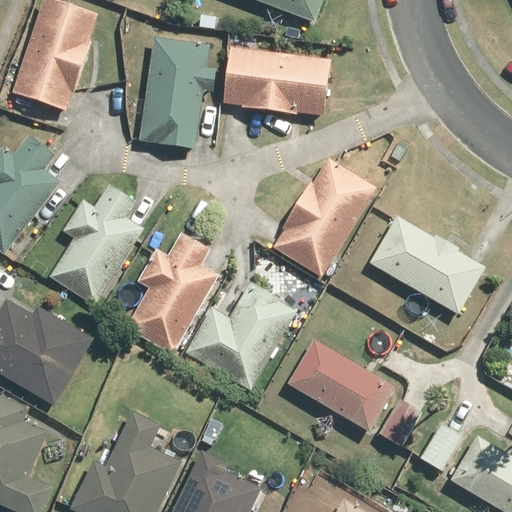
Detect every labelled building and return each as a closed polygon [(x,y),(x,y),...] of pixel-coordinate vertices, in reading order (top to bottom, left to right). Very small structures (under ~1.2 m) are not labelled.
[(255,0),(318,26),(328,0),(255,0)] [(13,90),(69,108),(97,21),(41,3),(13,90)] [(212,50),(156,41),(141,137),(198,145),(212,50)] [(331,60),(232,51),(226,110),(326,119),(331,60)] [(7,152),(0,160),(0,243),(8,250),(62,185),(46,172),(57,158),(32,138),(15,159),(7,152)] [(277,250),(320,276),(374,188),(330,161),(277,250)] [(86,203),(66,235),(78,242),(53,282),(97,309),(145,230),(128,219),(138,203),(110,187),(97,209),(86,203)] [(402,224),(378,267),(461,314),(486,272),(402,224)] [(199,273),(211,253),(183,236),(171,257),(161,252),(143,284),(154,291),(133,328),(173,351),(213,281),(199,273)] [(208,308),(183,354),(210,368),(209,370),(257,395),(298,315),(250,290),(234,321),(208,308)] [(0,374),(3,376),(2,379),(56,409),(81,370),(79,368),(94,341),(40,311),(37,316),(7,301),(0,313),(0,374)] [(318,345),(293,387),(372,433),(397,391),(318,345)] [(0,505),(13,511),(46,511),(56,491),(30,478),(50,436),(24,423),(29,410),(0,398),(0,505)] [(402,405),(383,435),(404,448),(423,417),(402,405)] [(72,510),(75,511),(156,511),(180,463),(155,451),(166,429),(135,414),(107,469),(95,463),(72,510)] [(444,427),(424,463),(444,474),(464,439),(444,427)] [(511,511),(511,458),(479,441),(457,483),(511,511)] [(201,454),(172,511),(251,511),(261,491),(225,474),(228,467),(201,454)] [(363,511),(345,501),(338,511),(363,511)]
